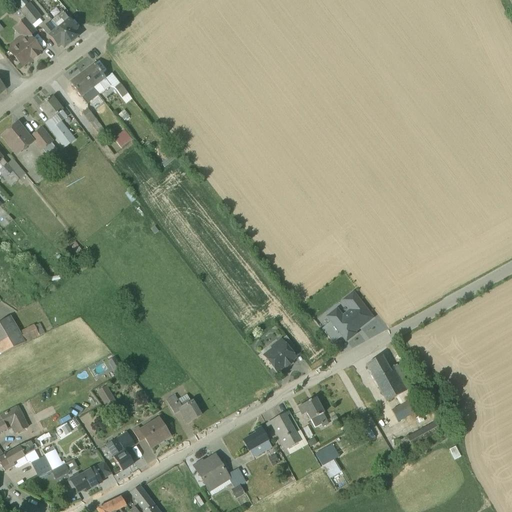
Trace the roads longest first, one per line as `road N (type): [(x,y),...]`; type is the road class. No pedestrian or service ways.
road 1 (residential): [(511,271),(78,511)]
road 2 (residential): [(145,0),(0,119)]
